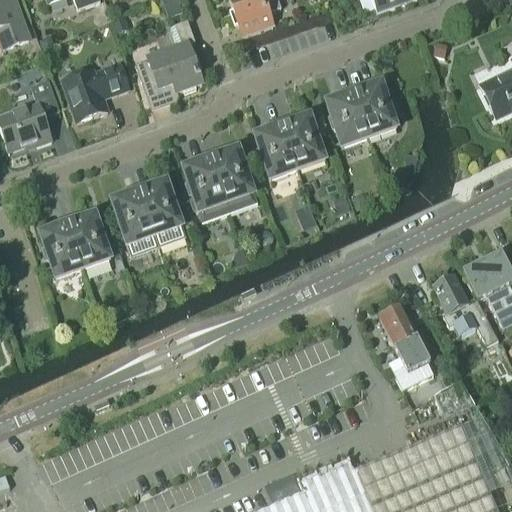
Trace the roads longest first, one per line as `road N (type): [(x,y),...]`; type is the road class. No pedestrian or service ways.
road 1 (unclassified): [(0,426),(247,319),(511,188)]
road 2 (residential): [(0,196),(224,121),(235,89)]
road 3 (residential): [(235,89),(466,0)]
road 4 (residential): [(31,318),(0,200)]
